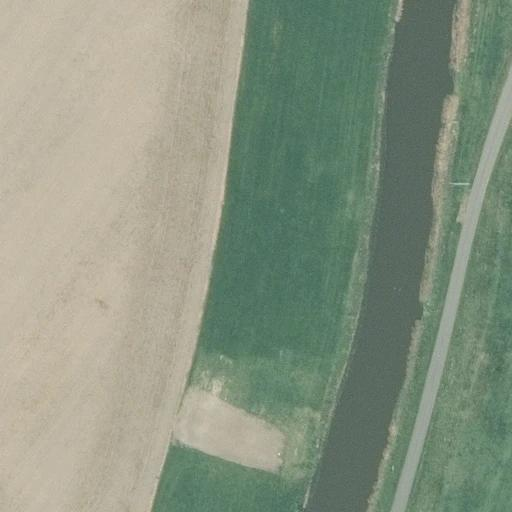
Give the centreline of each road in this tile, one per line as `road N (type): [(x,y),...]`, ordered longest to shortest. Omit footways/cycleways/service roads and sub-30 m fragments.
road 1 (track): [(261,0),(233,247),(201,412),(168,511)]
road 2 (unclassified): [(397,511),(485,163),(511,90)]
